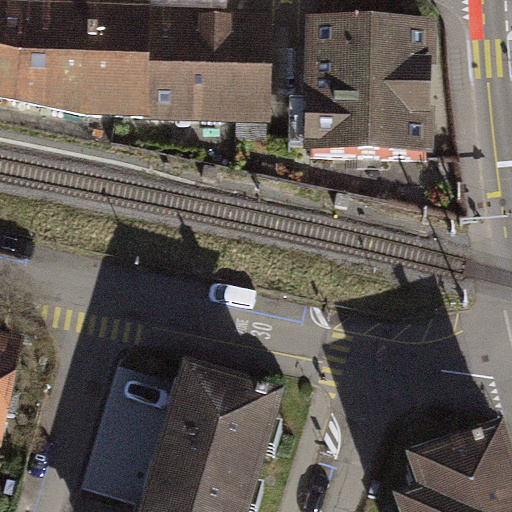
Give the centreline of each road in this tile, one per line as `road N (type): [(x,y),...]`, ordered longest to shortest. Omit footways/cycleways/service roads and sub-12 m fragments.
road 1 (residential): [(102,290),(388,358)]
road 2 (residential): [(45,511),(102,290)]
road 3 (residential): [(342,511),(388,358)]
road 4 (residential): [(388,358),(511,377)]
